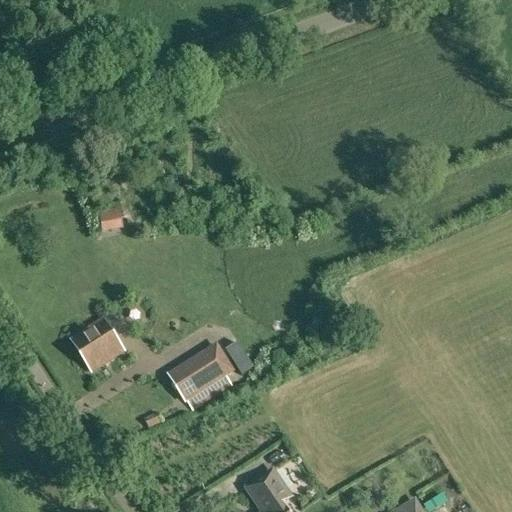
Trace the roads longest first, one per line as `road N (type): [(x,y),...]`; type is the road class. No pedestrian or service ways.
road 1 (unclassified): [(0,139),(386,0)]
road 2 (unclassified): [(131,511),(0,319)]
